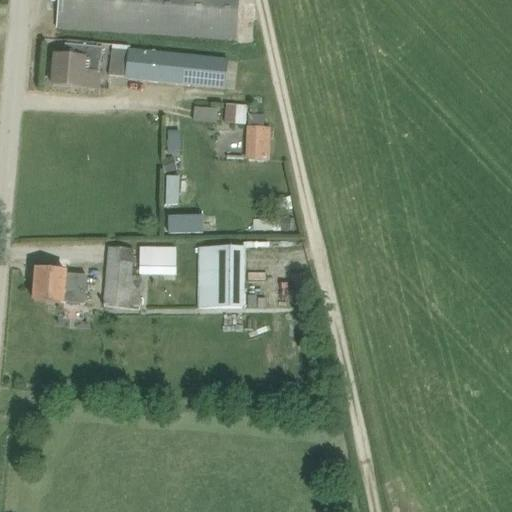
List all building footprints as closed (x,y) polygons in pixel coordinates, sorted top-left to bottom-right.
[(59,0),(57,28),(237,41),(240,0),(59,0)] [(67,46),(66,57),(56,56),(53,87),(83,89),(99,90),(100,74),(99,74),(101,50),(67,46)] [(127,79),(226,90),(229,62),(130,51),(127,79)] [(227,123),(247,123),(248,106),(228,105),(227,123)] [(195,121),(217,123),(218,109),(196,108),(195,121)] [(270,162),(270,160),(272,130),(248,129),(248,161),(270,162)] [(181,155),(181,134),(169,134),(169,155),(181,155)] [(174,157),(161,161),(166,176),(179,172),(174,157)] [(166,206),(179,207),(180,178),(167,177),(166,206)] [(279,213),(289,211),(293,211),(290,198),(287,199),(277,201),(279,213)] [(203,215),(168,217),(169,234),(204,232),(203,215)] [(281,220),(281,221),(281,232),(291,232),(291,219),(281,219),(281,220)] [(105,308),(140,311),(146,251),(110,248),(105,308)] [(199,249),(199,311),(245,311),(245,249),(199,249)] [(68,274),(37,271),(34,302),(65,305),(65,304),(85,306),(87,277),(68,275),(68,274)]
